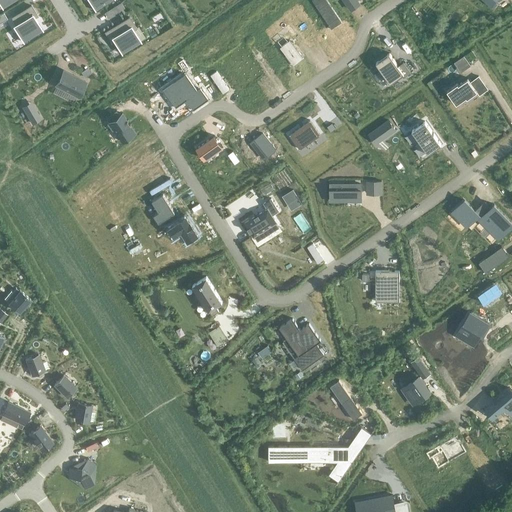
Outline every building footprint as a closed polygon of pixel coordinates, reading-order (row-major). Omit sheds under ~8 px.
[(88,0),(94,8),(94,10),(95,9),(109,0),(88,0)] [(356,0),(344,0),(352,10),(360,4),(356,0)] [(299,4),(287,13),(307,41),(319,32),(299,4)] [(31,5),(12,17),(18,27),(15,28),(23,40),(22,40),(23,41),(24,41),(23,41),(42,29),(42,30),(43,29),(42,28),(33,14),(36,13),(31,5)] [(129,17),(105,32),(110,39),(112,38),(121,52),(120,52),(121,53),(122,53),(122,52),(140,41),(141,41),(140,40),(133,29),(136,27),(129,17)] [(240,43),(227,52),(249,82),(261,73),(240,43)] [(390,53),(376,62),(390,83),(403,74),(405,76),(411,72),(403,62),(399,65),(390,53)] [(464,56),(457,61),(463,71),(471,66),(464,56)] [(189,67),(183,59),(178,63),(184,71),(189,67)] [(64,70),(56,85),(78,96),(86,82),(64,70)] [(186,74),(165,89),(177,106),(187,98),(194,108),(208,98),(201,88),(197,90),(186,74)] [(457,84),(447,91),(456,104),(466,97),(467,98),(477,91),(468,78),(458,85),(457,84)] [(36,110),(28,114),(33,124),(41,119),(36,110)] [(116,110),(106,117),(109,122),(107,123),(112,130),(114,129),(123,142),(136,132),(131,125),(131,124),(128,120),(127,120),(122,113),(119,115),(116,110)] [(310,120),(290,134),(300,149),(320,135),(310,120)] [(369,133),(375,143),(395,129),(388,120),(369,133)] [(425,121),(412,130),(428,153),(441,144),(425,121)] [(333,123),(327,127),(331,131),(336,127),(333,123)] [(262,133),(251,142),(264,159),(276,149),(262,133)] [(215,135),(197,148),(200,152),(200,153),(201,154),(204,158),(212,153),(213,154),(223,147),(215,135)] [(154,146),(147,150),(156,164),(167,158),(162,149),(157,152),(154,146)] [(233,150),(228,154),(235,163),(240,160),(233,150)] [(138,156),(127,162),(131,168),(127,171),(133,181),(142,176),(139,172),(146,168),(142,162),(141,162),(138,156)] [(115,167),(105,175),(110,181),(106,183),(114,193),(122,187),(119,183),(125,178),(120,173),(115,167)] [(380,182),(368,182),(368,194),(380,194),(380,182)] [(361,184),(331,184),(331,200),(361,200),(361,184)] [(87,192),(80,194),(85,206),(91,204),(93,208),(105,203),(101,194),(96,196),(94,189),(87,191),(87,192)] [(294,189),(283,196),(287,203),(298,196),(294,189)] [(163,194),(152,201),(159,212),(154,215),(159,223),(175,213),(163,194)] [(267,209),(245,222),(254,236),(267,228),(270,233),(279,227),(276,222),(272,215),(279,210),(271,198),(264,203),(267,209)] [(465,200),(453,211),(467,225),(478,215),(481,218),(480,218),(499,237),(511,224),(511,221),(494,204),(490,208),(484,203),(476,211),(465,200)] [(187,215),(170,227),(175,235),(182,231),(188,240),(199,234),(187,215)] [(501,247),(485,258),(492,268),(508,256),(501,247)] [(376,271),(376,302),(400,302),(400,271),(376,271)] [(206,276),(193,284),(209,310),(212,315),(219,310),(216,305),(222,301),(206,276)] [(477,296),(482,304),(500,292),(495,283),(477,296)] [(20,290),(9,303),(19,311),(30,298),(20,290)] [(471,313),(458,334),(474,344),(482,331),(483,332),(489,323),(471,313)] [(293,318),(280,327),(299,355),(295,358),(303,369),(324,354),(317,343),(321,340),(309,323),(300,329),(293,318)] [(219,327),(209,333),(218,346),(227,340),(219,327)] [(258,352),(262,358),(272,351),(268,345),(258,352)] [(39,354),(26,358),(32,375),(45,370),(39,354)] [(430,374),(423,364),(417,368),(424,378),(430,374)] [(64,375),(55,384),(67,396),(76,387),(64,375)] [(406,386),(416,401),(430,392),(419,377),(406,386)] [(339,380),(331,386),(343,403),(351,397),(339,380)] [(493,401),(486,406),(495,416),(506,407),(511,414),(511,413),(511,389),(511,388),(494,402),(493,401)] [(24,409),(8,402),(2,414),(18,421),(24,409)] [(91,405),(79,402),(76,419),(89,422),(91,405)] [(40,425),(29,433),(42,450),(53,443),(40,425)] [(362,426),(356,435),(370,435),(375,429),(374,428),(371,433),(362,426)] [(457,436),(427,453),(430,459),(432,457),(438,468),(466,452),(457,436)] [(269,445),(269,462),(302,462),(302,459),(317,459),(317,462),(337,462),(329,474),(338,480),(336,484),(363,445),(327,445),(327,449),(321,449),(321,445),(269,445)] [(69,466),(68,477),(80,478),(85,489),(95,484),(90,474),(97,464),(88,457),(78,462),(81,467),(69,466)] [(393,495),(355,502),(357,511),(409,511),(408,504),(395,506),(393,495)]
